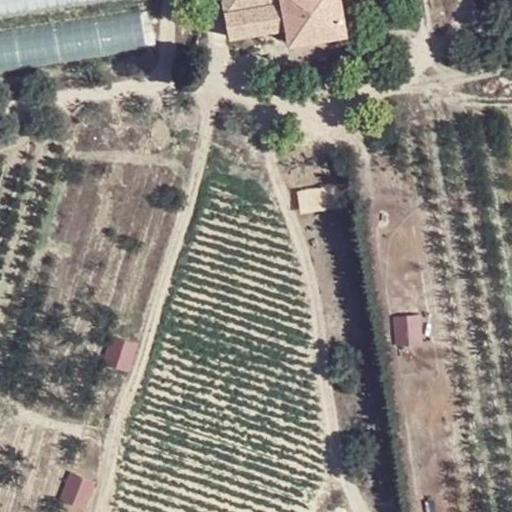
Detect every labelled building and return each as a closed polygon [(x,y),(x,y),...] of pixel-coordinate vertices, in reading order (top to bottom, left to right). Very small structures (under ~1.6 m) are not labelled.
[(0,0),(0,18),(116,0),(0,0)] [(219,0),(227,38),(283,29),(279,0),(219,0)] [(279,0),(283,29),(286,44),(343,34),(336,0),(279,0)] [(0,72),(146,50),(140,13),(0,34),(0,72)] [(393,317),(395,345),(422,343),(420,315),(393,317)] [(111,337),(103,365),(130,372),(138,344),(111,337)] [(70,472),(59,500),(83,510),(94,482),(70,472)]
